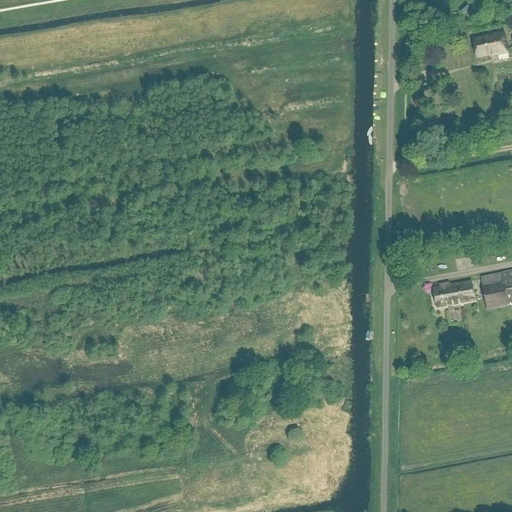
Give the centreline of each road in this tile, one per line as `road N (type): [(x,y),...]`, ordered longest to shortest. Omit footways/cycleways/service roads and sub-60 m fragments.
road 1 (unclassified): [(392,0),(383,511)]
road 2 (unknown): [(389,167),(511,145)]
